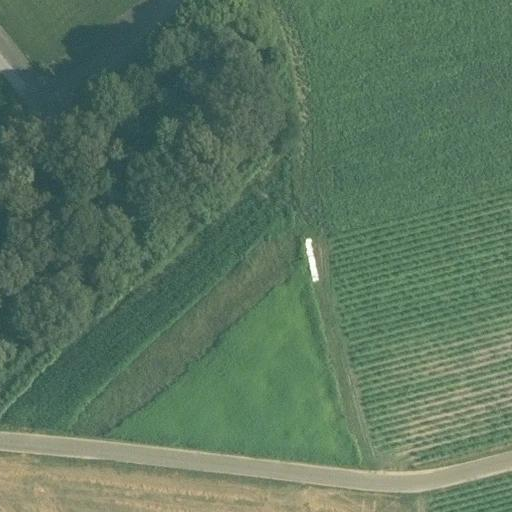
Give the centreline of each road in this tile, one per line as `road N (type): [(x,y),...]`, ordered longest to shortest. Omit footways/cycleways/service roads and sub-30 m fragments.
road 1 (unclassified): [(511,463),(390,495),(0,445)]
road 2 (unclassified): [(0,159),(183,0)]
